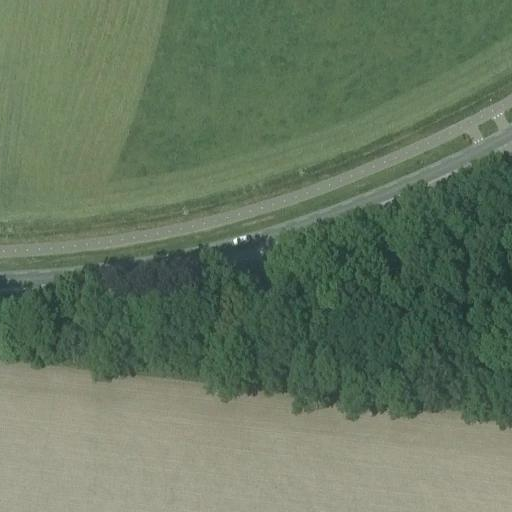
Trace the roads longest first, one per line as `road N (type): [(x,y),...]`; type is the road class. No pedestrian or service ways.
road 1 (primary): [(0,300),(160,287),(282,261),(435,207),(510,169)]
road 2 (primary): [(496,143),(362,205),(256,241),(128,270),(0,281)]
road 3 (track): [(197,317),(511,357)]
